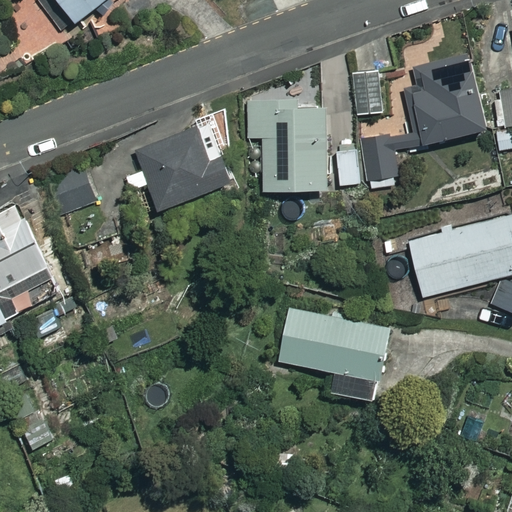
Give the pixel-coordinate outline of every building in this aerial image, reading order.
[(128,0),(72,0),(93,27),(128,0)] [(366,150),(347,152),(349,182),(408,178),(406,150),(499,135),(492,97),(487,98),(480,60),(427,69),(430,85),(411,89),(419,135),(406,139),(366,140),(366,150)] [(364,117),(396,115),(393,76),(362,78),(364,117)] [(511,127),(511,129),(511,91),(507,92),(508,100),(499,101),(502,128),(511,127)] [(306,111),(305,101),(252,103),(253,139),(272,138),(274,194),(339,192),(337,110),(306,111)] [(246,190),(224,126),(147,152),(153,171),(134,178),(140,194),(163,186),(173,215),(246,190)] [(103,200),(91,168),(53,182),(65,214),(103,200)] [(0,331),(2,335),(37,315),(24,292),(63,271),(26,203),(0,217),(0,331)] [(432,301),(507,288),(506,280),(511,279),(511,213),(511,214),(511,218),(511,219),(420,235),(432,301)] [(511,289),(505,289),(497,306),(511,311),(511,289)] [(405,330),(296,309),(286,363),(347,374),(343,394),(391,404),(405,330)]
